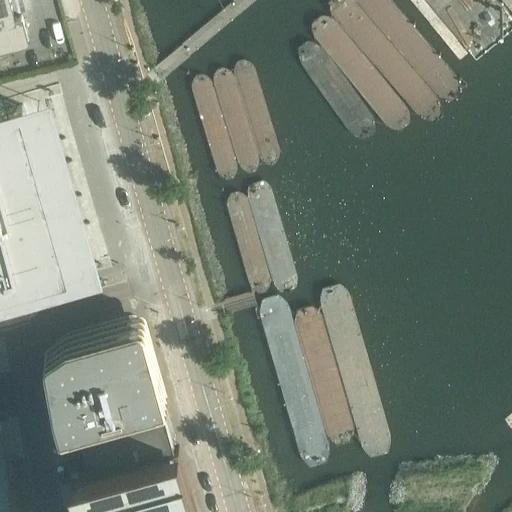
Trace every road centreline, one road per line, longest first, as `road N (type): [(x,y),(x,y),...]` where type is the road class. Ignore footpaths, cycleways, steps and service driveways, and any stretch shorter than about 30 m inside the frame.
road 1 (unclassified): [(48,511),(23,327),(39,315),(170,277)]
road 2 (unclassified): [(170,277),(91,0)]
road 3 (unclassified): [(238,511),(170,277)]
